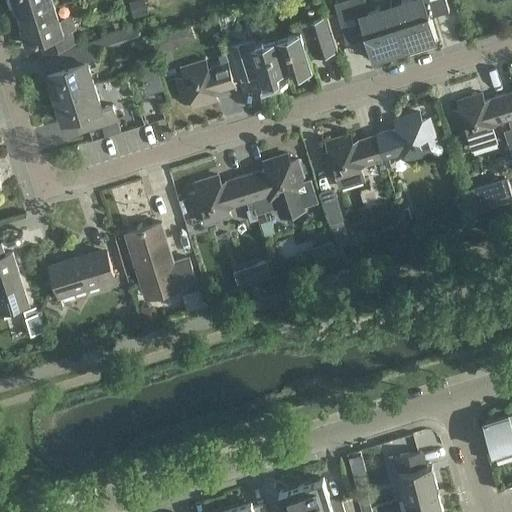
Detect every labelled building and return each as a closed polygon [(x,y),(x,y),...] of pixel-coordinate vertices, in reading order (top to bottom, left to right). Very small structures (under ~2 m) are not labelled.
[(20,15),(54,4),(53,0),(13,0),(15,6),(17,5),(20,15)] [(405,48),(390,2),(367,9),(363,0),(342,0),(333,3),(345,41),(365,35),(372,58),(405,48)] [(397,0),(390,2),(405,48),(437,38),(429,15),(449,9),(446,0),(397,0)] [(54,4),(20,15),(23,24),(21,24),(26,41),(39,37),(43,51),(74,41),(70,27),(74,26),(70,14),(59,18),(54,4)] [(276,38),(288,76),(312,68),(309,58),(337,49),(327,14),(293,24),(295,32),(276,38)] [(107,46),(137,37),(134,25),(103,34),(107,46)] [(170,30),(151,36),(155,49),(174,43),(170,30)] [(288,76),(276,38),(257,44),(254,36),(230,43),(241,79),(261,73),(264,83),(288,76)] [(55,94),(93,83),(85,59),(97,55),(93,41),(64,50),(68,63),(47,70),(55,94)] [(234,85),(225,56),(220,57),(221,63),(207,67),(205,59),(181,67),(183,74),(176,77),(183,101),(191,98),(193,106),(217,98),(215,91),(234,85)] [(93,83),(55,94),(63,119),(84,113),(88,126),(117,117),(112,103),(100,107),(93,83)] [(483,99),(481,91),(457,99),(459,107),(452,109),(459,133),(467,131),(472,148),(496,141),(491,123),(507,118),(510,126),(511,125),(511,114),(505,92),(483,99)] [(375,133),(385,165),(390,164),(388,156),(405,150),(407,158),(431,151),(428,143),(436,140),(429,116),(421,119),(418,111),(395,119),(397,126),(375,133)] [(352,140),(349,133),(325,140),(327,148),(320,150),(328,174),(335,172),(340,188),(364,180),(359,164),(377,159),(380,167),(385,165),(375,133),(352,140)] [(265,167),(244,174),(254,206),(256,214),(278,207),(281,216),(305,209),(303,203),(317,199),(310,177),(304,179),(297,158),(290,160),(287,152),(263,160),(265,167)] [(254,206),(244,174),(220,181),(218,174),(193,181),(196,189),(188,191),(196,216),(203,213),(206,221),(230,213),(228,206),(246,200),(248,208),(254,206)] [(511,190),(507,175),(468,188),(473,204),(511,191),(511,190)] [(173,261),(159,217),(124,228),(142,284),(156,279),(161,293),(181,286),(180,283),(195,279),(188,256),(173,261)] [(0,241),(0,311),(28,303),(11,250),(4,252),(0,241)] [(116,282),(106,250),(72,260),(71,257),(50,264),(59,294),(101,281),(102,286),(116,282)] [(511,411),(483,420),(484,421),(495,457),(511,451),(511,411)] [(405,497),(438,488),(431,463),(424,464),(420,449),(398,456),(401,470),(398,471),(405,497)] [(301,483),(309,511),(345,511),(341,498),(331,502),(323,476),(301,483)] [(309,511),(301,483),(278,490),(285,511),(309,511)] [(408,511),(443,511),(438,488),(405,497),(408,511)] [(358,496),(361,508),(370,506),(367,494),(358,496)] [(229,506),(230,511),(267,511),(264,501),(246,507),(245,501),(229,506)]
